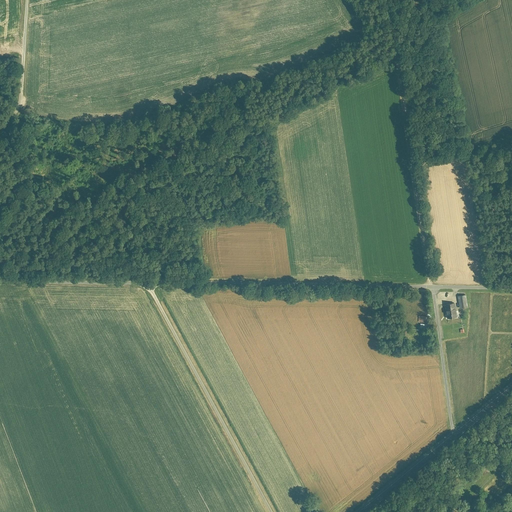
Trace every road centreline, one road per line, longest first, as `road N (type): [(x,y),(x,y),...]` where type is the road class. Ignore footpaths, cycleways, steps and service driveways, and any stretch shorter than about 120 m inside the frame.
road 1 (unclassified): [(0,280),(432,286)]
road 2 (track): [(430,286),(387,0)]
road 3 (track): [(147,283),(270,511)]
road 4 (residential): [(454,434),(432,286)]
road 5 (tertiary): [(362,511),(454,434)]
